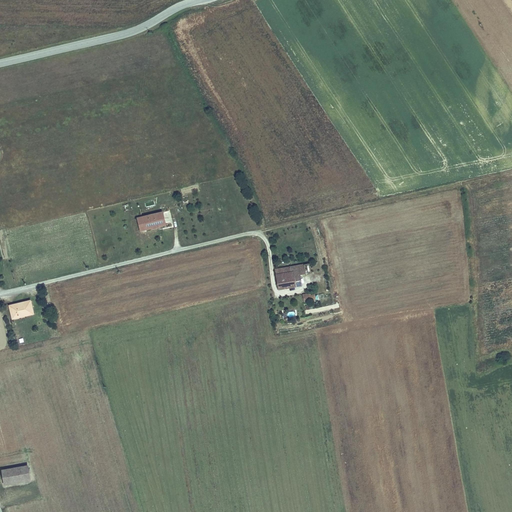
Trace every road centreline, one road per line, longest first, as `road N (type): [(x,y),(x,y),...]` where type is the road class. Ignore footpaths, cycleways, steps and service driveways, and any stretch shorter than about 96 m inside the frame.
road 1 (track): [(253,232),(511,171)]
road 2 (unclassified): [(0,293),(253,232)]
road 3 (unclassified): [(0,62),(116,36),(199,0)]
